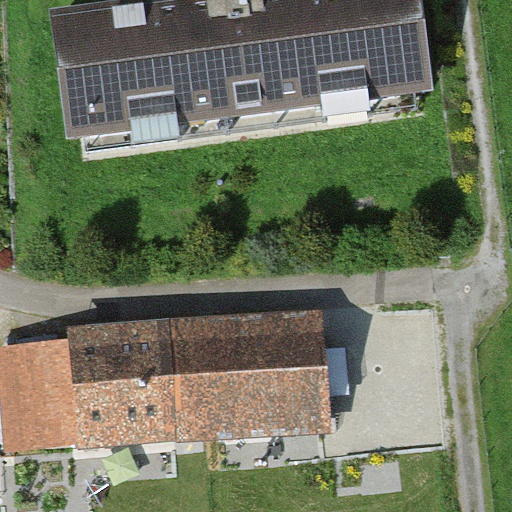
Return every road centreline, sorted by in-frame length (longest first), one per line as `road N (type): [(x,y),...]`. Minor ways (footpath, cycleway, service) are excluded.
road 1 (residential): [(0,275),(89,298),(465,278)]
road 2 (track): [(465,278),(489,511)]
